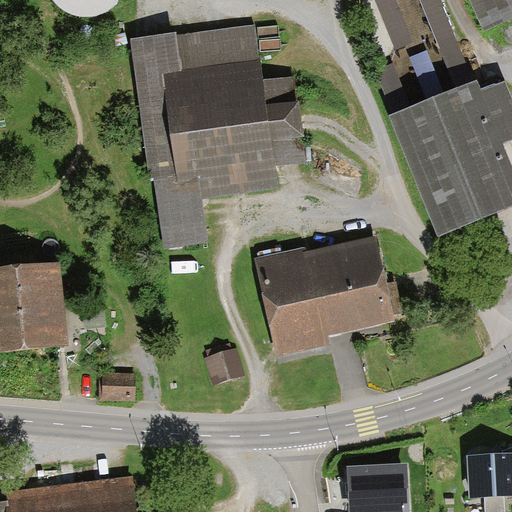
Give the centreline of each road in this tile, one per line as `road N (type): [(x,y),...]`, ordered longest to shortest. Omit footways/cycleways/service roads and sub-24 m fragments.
road 1 (track): [(332,0),(412,230),(440,267),(482,299),(511,348)]
road 2 (track): [(394,187),(369,205),(322,198),(252,214),(229,249),(225,278),(257,364),(262,435)]
road 3 (tertiary): [(296,432),(208,436),(0,418)]
road 4 (tertiary): [(511,367),(408,409),(296,432)]
